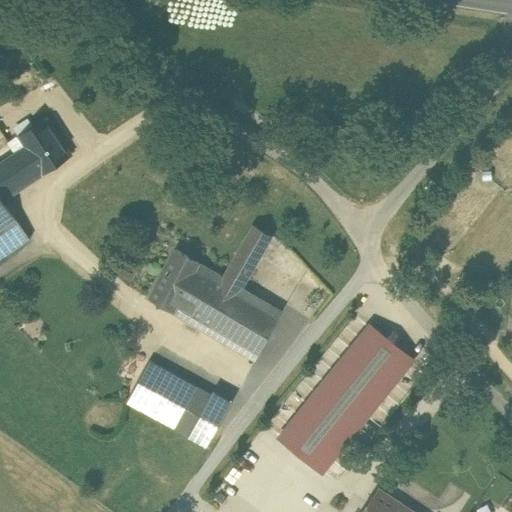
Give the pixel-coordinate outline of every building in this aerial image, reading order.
[(25,48),(13,39),(0,55),(0,66),(6,72),(25,48)] [(72,154),(47,117),(18,135),(25,145),(43,172),(72,154)] [(16,151),(0,161),(0,195),(2,199),(4,198),(43,172),(25,145),(16,151)] [(0,195),(0,229),(17,218),(4,198),(2,199),(0,195)] [(17,218),(0,229),(0,258),(31,238),(17,218)] [(272,235),(253,224),(223,276),(215,271),(188,320),(255,360),(282,311),(242,287),(272,235)] [(198,261),(176,248),(149,298),(172,311),(188,320),(215,271),(198,261)] [(321,468),(410,358),(371,327),(282,437),(321,468)] [(173,373),(150,361),(139,381),(162,393),(173,373)] [(211,394),(173,373),(162,393),(150,414),(188,435),(211,394)] [(162,393),(139,381),(128,402),(150,414),(162,393)] [(211,394),(188,435),(208,445),(232,402),(212,391),(211,394)] [(414,511),(378,487),(361,511),(414,511)]
